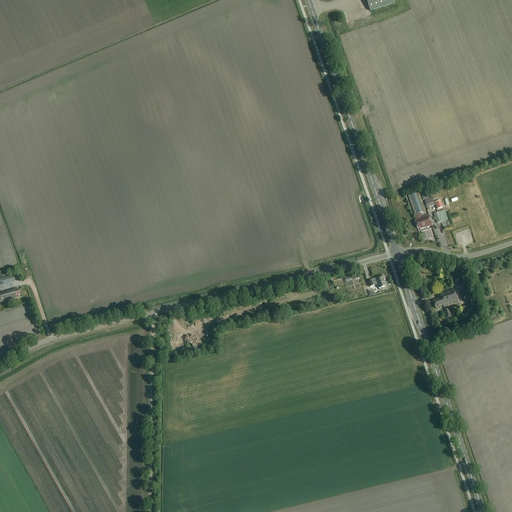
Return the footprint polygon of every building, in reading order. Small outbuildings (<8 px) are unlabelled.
[(366,0),(370,11),(395,4),(393,0),(366,0)] [(421,190),(422,196),(423,200),(429,198),(428,194),(426,188),(421,190)] [(415,215),(417,221),(415,222),(417,229),(420,228),(420,230),(425,228),(425,229),(432,226),(428,216),(422,218),(420,213),(426,211),(419,192),(408,196),(415,215)] [(433,200),(425,203),(427,208),(435,205),(433,200)] [(444,211),(434,214),(437,224),(447,220),(444,211)] [(2,279),(3,285),(15,282),(14,276),(2,279)] [(384,280),(383,276),(375,279),(366,282),(367,285),(369,284),(370,287),(374,286),(373,283),(376,282),(378,289),(385,287),(383,280),(384,280)] [(2,292),(0,292),(0,299),(1,302),(3,302),(8,300),(19,297),(19,295),(21,294),(19,289),(18,290),(17,288),(13,289),(14,291),(10,292),(10,290),(6,291),(6,293),(3,293),(2,292)] [(443,307),(445,306),(457,302),(453,289),(439,294),(440,299),(433,301),(435,308),(443,306),(443,307)] [(477,302),(469,304),(471,308),(472,311),(479,308),(477,302)]
